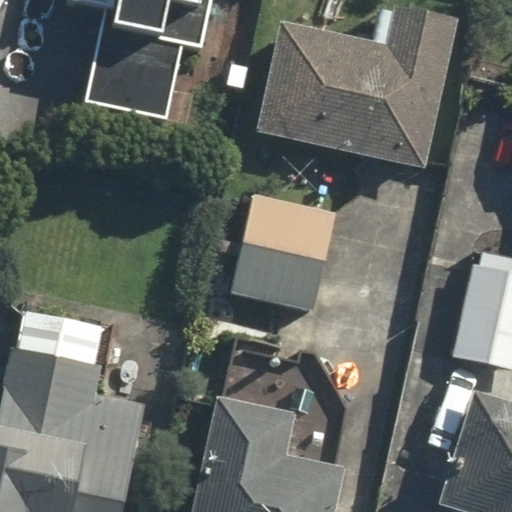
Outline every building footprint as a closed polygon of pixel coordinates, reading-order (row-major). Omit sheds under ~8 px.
[(212,50),(220,0),(80,0),(63,96),(177,116),(190,46),(212,50)] [(378,41),(286,23),(264,134),(429,167),(458,19),(385,5),(378,41)] [(339,210),(255,194),(235,297),(318,314),(339,210)] [(511,260),(477,254),(457,363),(511,373),(511,260)] [(115,332),(27,314),(1,442),(0,441),(0,511),(130,511),(154,396),(104,386),(115,332)] [(511,511),(511,396),(484,389),(451,507),(467,511),(511,511)] [(334,511),(342,467),(290,457),(298,413),(224,401),(204,511),(334,511)]
